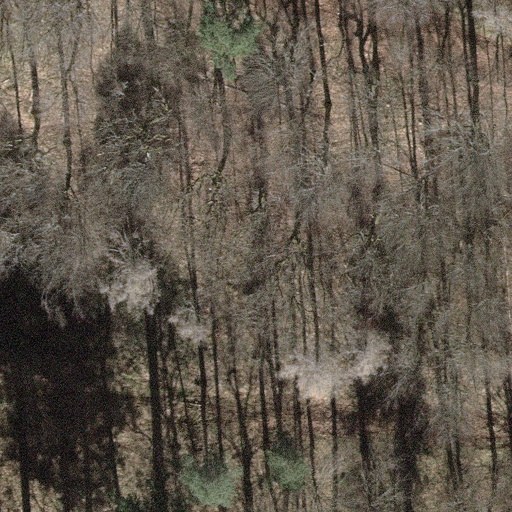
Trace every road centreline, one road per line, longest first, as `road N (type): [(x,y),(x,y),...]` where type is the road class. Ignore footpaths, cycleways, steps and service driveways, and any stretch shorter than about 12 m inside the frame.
road 1 (track): [(0,396),(511,427)]
road 2 (track): [(351,0),(511,69)]
